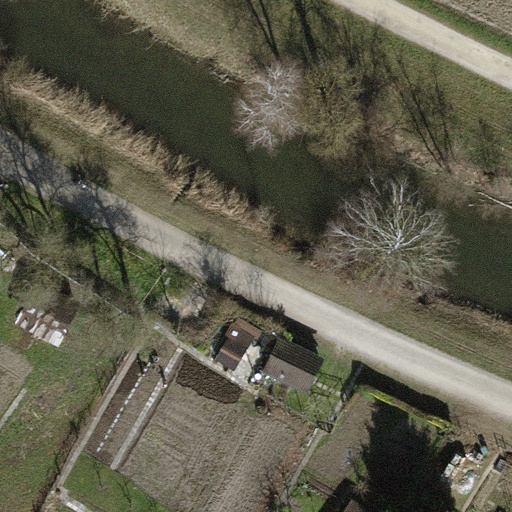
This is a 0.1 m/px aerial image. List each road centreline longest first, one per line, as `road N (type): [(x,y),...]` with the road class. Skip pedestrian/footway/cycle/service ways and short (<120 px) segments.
road 1 (track): [(511,398),(157,240),(0,151)]
road 2 (track): [(364,0),(511,71)]
